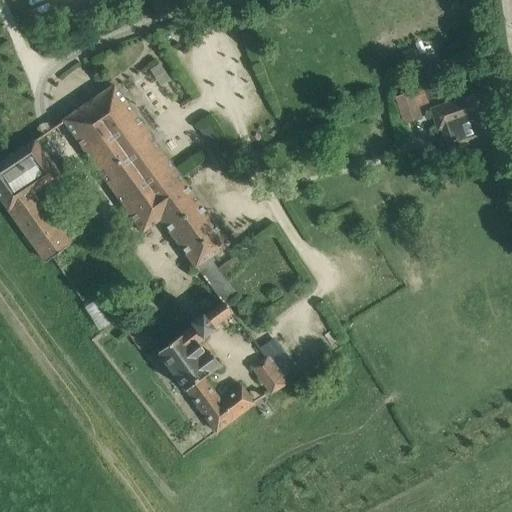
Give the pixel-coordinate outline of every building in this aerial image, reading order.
[(441,61),(406,75),(412,92),(394,97),(403,125),(422,119),(419,107),(427,104),(426,102),(442,96),(437,85),(448,81),(441,61)] [(92,162),(143,125),(114,86),(63,122),(92,162)] [(463,98),(431,109),(438,130),(440,129),(448,151),(479,140),(478,135),(495,129),(481,90),(462,97),(463,98)] [(92,162),(121,202),(172,165),(143,125),(92,162)] [(35,139),(0,164),(0,198),(46,263),(73,243),(37,193),(61,175),(35,139)] [(144,234),(161,222),(195,197),(172,165),(121,202),(144,234)] [(161,222),(195,269),(210,258),(229,244),(195,197),(161,222)] [(237,280),(254,301),(284,278),(267,256),(237,280)] [(195,269),(204,282),(206,281),(223,302),(224,301),(225,302),(238,294),(226,276),(240,266),(235,257),(217,269),(210,258),(195,269)] [(111,324),(126,314),(111,292),(97,302),(111,324)] [(230,313),(223,302),(219,305),(203,317),(200,314),(198,316),(155,347),(215,431),(254,403),(242,386),(221,399),(204,376),(218,366),(208,351),(205,353),(198,343),(210,333),(218,328),(217,326),(232,315),(230,313)] [(276,337),(262,347),(268,356),(253,367),(271,394),(285,385),(281,378),(297,368),(276,337)]
